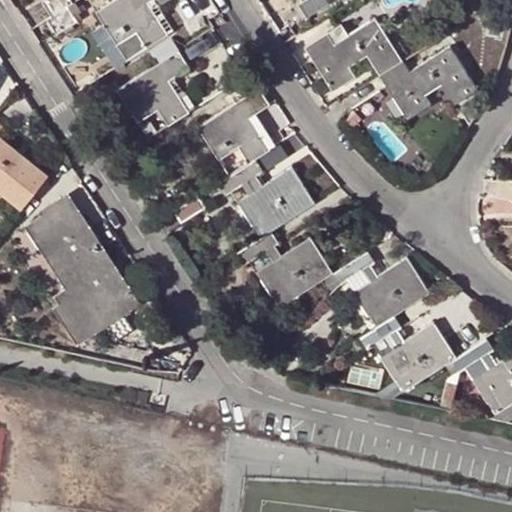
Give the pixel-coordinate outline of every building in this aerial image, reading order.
[(67,7),(62,0),(43,0),(52,16),(60,11),(67,7)] [(113,0),(96,12),(127,60),(167,34),(147,2),(150,0),(113,0)] [(305,0),(299,5),(307,17),(329,3),(326,0),(305,0)] [(67,7),(60,11),(68,23),(76,19),(68,6),(67,7)] [(49,18),(58,30),(68,23),(60,11),(52,16),(49,18)] [(367,55),(380,76),(403,62),(375,19),(349,35),(334,45),(326,32),(304,47),(332,91),(355,77),(349,66),(367,55)] [(341,23),(326,32),(334,45),(349,35),(341,23)] [(403,62),(380,76),(408,119),(430,105),(424,95),(442,84),(455,104),(477,90),(450,48),(409,73),(403,62)] [(168,79),(188,67),(178,51),(117,90),(138,122),(159,110),(169,125),(190,112),(168,79)] [(259,88),(199,126),(219,158),(240,146),(250,162),(256,158),(270,149),(250,117),(269,104),(259,88)] [(169,125),(159,110),(138,122),(148,138),(151,136),(169,125)] [(361,119),(354,111),(346,119),(353,127),(361,119)] [(0,189),(22,207),(48,173),(0,134),(0,189)] [(250,162),(240,146),(219,158),(230,175),(250,162)] [(231,191),(255,176),(263,170),(256,158),(250,162),(230,175),(218,182),(226,194),(231,191)] [(315,202),(292,167),(262,186),(238,202),(253,226),(257,227),(264,237),(272,231),(315,202)] [(231,191),(238,202),(262,186),(255,176),(231,191)] [(192,199),(178,208),(185,219),(209,204),(202,193),(192,199)] [(44,215),(31,223),(48,251),(87,228),(66,195),(41,210),(44,215)] [(87,228),(48,251),(73,288),(61,296),(65,303),(59,308),(78,335),(114,312),(112,308),(132,295),(87,228)] [(246,264),(250,262),(276,245),(280,242),(272,231),(264,237),(238,254),(246,264)] [(312,238),(283,256),(257,273),(271,296),(275,296),(281,307),(321,281),(334,273),(312,238)] [(250,262),(257,273),(283,256),(276,245),(250,262)] [(341,285),(347,282),(371,266),(375,263),(368,251),(334,273),(341,285)] [(379,275),(354,292),(369,316),(371,316),(378,327),(354,342),(361,353),(374,345),(399,329),(401,327),(395,315),(430,292),(407,258),(379,275)] [(379,275),(371,266),(347,282),(354,292),(379,275)] [(334,273),(321,281),(330,296),(341,285),(334,273)] [(407,339),(381,356),(405,391),(446,365),(457,358),(433,322),(407,339)] [(381,356),(407,339),(399,329),(374,345),(381,356)] [(467,367),(490,352),(494,350),(487,338),(457,358),(446,365),(454,375),(463,370),(467,367)] [(467,367),(474,379),(498,363),(490,352),(467,367)] [(511,354),(498,363),(474,379),(496,413),(511,403),(511,354)] [(454,401),(459,383),(448,381),(444,398),(454,401)]
